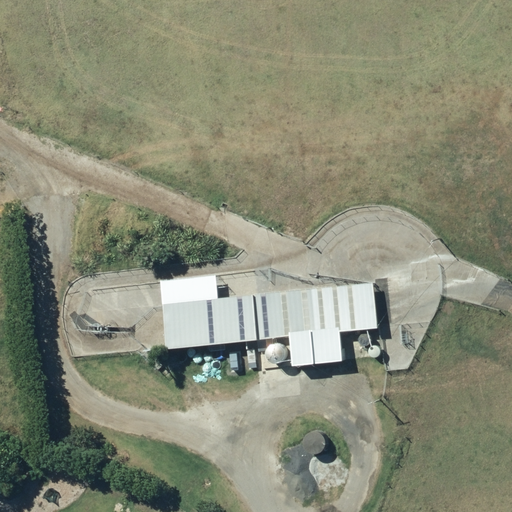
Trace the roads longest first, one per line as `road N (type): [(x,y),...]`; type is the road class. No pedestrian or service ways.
road 1 (track): [(0,162),(511,319)]
road 2 (track): [(76,185),(65,374),(278,511)]
